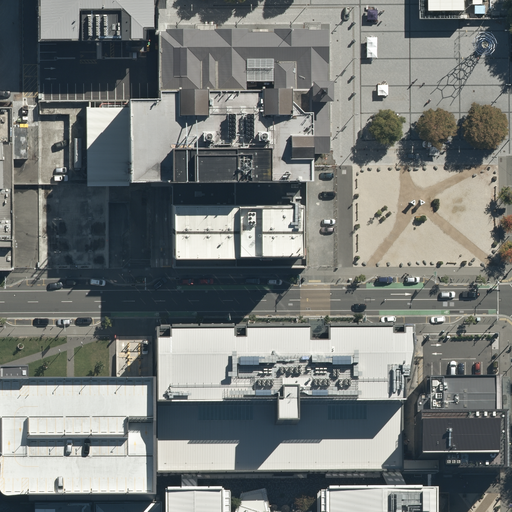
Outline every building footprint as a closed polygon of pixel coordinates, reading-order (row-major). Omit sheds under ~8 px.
[(40,0),(40,41),(148,41),(148,30),(155,30),(155,0),(40,0)] [(164,30),(160,30),(160,91),(292,90),(293,114),(313,114),(313,153),(325,153),(325,148),(325,101),(331,101),(331,92),(331,89),(331,81),(326,81),(326,30),(314,30),(261,30),(207,30),(182,30),(164,30)] [(131,99),(132,182),(172,182),(306,181),(309,181),(308,162),(313,162),(313,153),(313,114),(293,114),(292,90),(160,91),(161,99),(159,99),(131,99)] [(0,268),(15,268),(14,159),(28,159),(27,128),(13,128),(14,102),(0,101),(0,268)] [(130,186),(130,107),(87,107),(87,187),(130,186)] [(306,181),(172,182),(172,268),(306,267),(306,181)] [(0,333),(0,341),(16,342),(16,334),(0,333)] [(310,334),(176,335),(152,335),(153,393),(154,428),(154,474),(187,474),(224,474),(317,473),(320,473),(392,473),(402,473),(401,425),(401,412),(407,379),(407,334),(323,334),(323,343),(316,343),(310,343),(310,334)] [(478,337),(477,346),(497,346),(498,338),(478,337)] [(65,339),(56,339),(56,354),(65,354),(65,339)] [(88,341),(68,341),(68,351),(88,351),(88,341)] [(497,350),(476,349),(476,358),(497,358),(497,350)] [(476,369),(476,378),(496,378),(496,369),(476,369)] [(499,378),(422,378),(422,397),(415,397),(413,407),(413,414),(500,414),(499,378)] [(1,384),(1,389),(0,388),(0,502),(3,503),(28,503),(91,502),(155,502),(155,483),(154,474),(154,428),(153,393),(139,393),(113,394),(109,394),(71,394),(29,393),(29,383),(1,384)] [(500,474),(500,414),(413,414),(414,474),(500,474)] [(320,511),(224,511),(224,491),(187,490),(163,491),(163,511),(436,511),(436,488),(420,488),(420,486),(398,487),(320,487),(320,511)] [(269,511),(265,489),(241,494),(234,511),(269,511)] [(89,511),(89,503),(28,504),(27,511),(89,511)] [(155,503),(92,503),(91,511),(163,511),(163,503),(155,503)]
